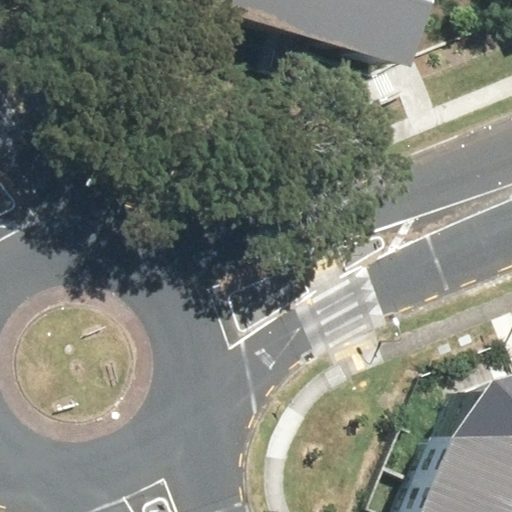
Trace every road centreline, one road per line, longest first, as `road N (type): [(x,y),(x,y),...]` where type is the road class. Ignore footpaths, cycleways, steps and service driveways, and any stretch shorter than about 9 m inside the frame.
road 1 (tertiary): [(503,201),(337,303),(181,377)]
road 2 (tertiary): [(176,265),(355,216),(503,201)]
road 3 (tertiary): [(53,217),(122,222),(176,265)]
